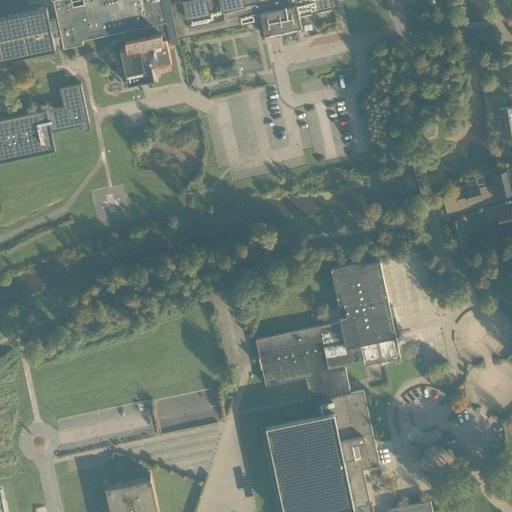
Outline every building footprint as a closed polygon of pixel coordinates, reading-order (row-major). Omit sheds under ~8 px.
[(187,0),(170,4),(169,0),(168,0),(116,0),(123,30),(128,29),(131,40),(125,41),(127,48),(119,50),(127,85),(148,81),(154,80),(152,68),(171,63),(169,50),(168,48),(166,41),(171,40),(176,39),(261,21),(264,36),(265,36),(265,35),(272,33),(283,32),(301,27),(301,28),(302,28),(299,16),(334,8),(332,0),(187,0)] [(0,161),(55,150),(51,132),(77,126),(78,133),(90,130),(81,84),(60,88),(63,106),(46,110),(46,109),(0,119),(0,58),(55,47),(55,45),(51,27),(47,6),(43,7),(0,16),(0,161)] [(415,34),(418,46),(424,45),(422,33),(415,34)] [(505,150),(511,151),(511,106),(499,108),(504,138),(510,137),(511,148),(511,151),(506,149),(505,150)] [(511,192),(511,189),(511,188),(511,187),(510,188),(509,183),(505,168),(489,173),(492,182),(478,186),(478,185),(464,188),(466,196),(452,199),(451,198),(443,201),(446,215),(461,211),(496,195),(496,196),(511,192)] [(490,220),(499,217),(501,228),(509,226),(508,224),(511,223),(511,208),(504,211),(502,204),(487,207),(490,220)] [(464,244),(459,222),(453,223),(459,251),(475,247),(473,241),(464,244)] [(334,511),(433,511),(431,500),(387,509),(387,511),(373,511),(372,503),(370,503),(363,468),(380,465),(364,389),(349,392),(348,389),(350,388),(345,365),(364,361),(364,365),(399,358),(393,329),(398,328),(393,306),(390,307),(381,261),(361,265),(360,262),(331,268),(339,303),(337,303),(341,321),(255,339),(265,385),(306,377),(311,400),(315,399),(318,416),(261,428),(278,511),(327,511),(334,511)] [(110,511),(158,511),(150,473),(149,473),(150,478),(107,487),(105,482),(110,511)]
